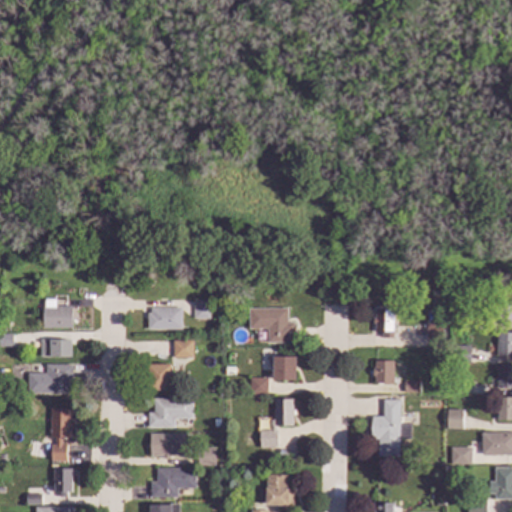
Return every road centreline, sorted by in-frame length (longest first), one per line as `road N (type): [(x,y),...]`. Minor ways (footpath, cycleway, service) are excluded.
road 1 (residential): [(111,296),(109,511)]
road 2 (residential): [(337,302),(334,511)]
